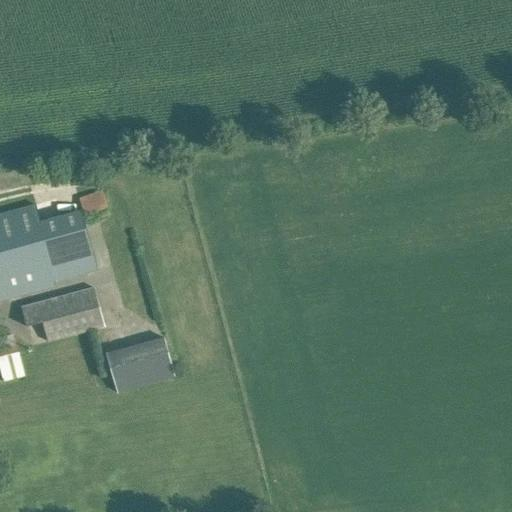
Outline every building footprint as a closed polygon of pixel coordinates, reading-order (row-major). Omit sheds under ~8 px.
[(79,197),(82,206),(86,205),(89,214),(108,207),(102,189),(79,197)] [(0,302),(56,287),(55,283),(98,271),(81,211),(39,222),(31,196),(0,204),(0,302)] [(94,286),(21,306),(26,326),(43,322),(48,342),(105,327),(94,286)] [(121,395),(177,378),(165,338),(109,354),(121,395)] [(26,376),(20,353),(0,358),(0,366),(4,382),(26,376)]
